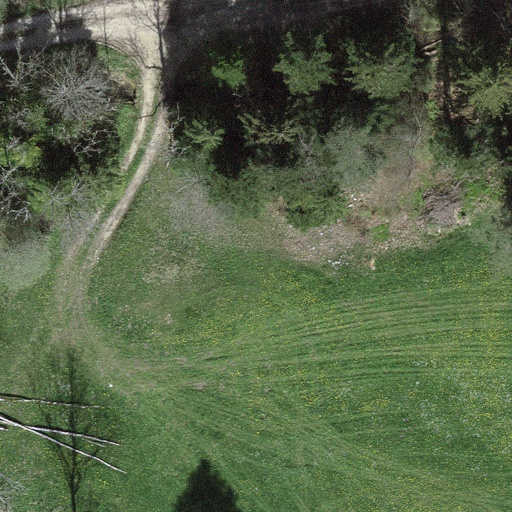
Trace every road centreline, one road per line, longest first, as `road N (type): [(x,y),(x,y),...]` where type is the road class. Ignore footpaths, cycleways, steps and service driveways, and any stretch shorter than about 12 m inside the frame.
road 1 (track): [(158,13),(139,160),(47,340),(0,365)]
road 2 (track): [(0,25),(313,0)]
